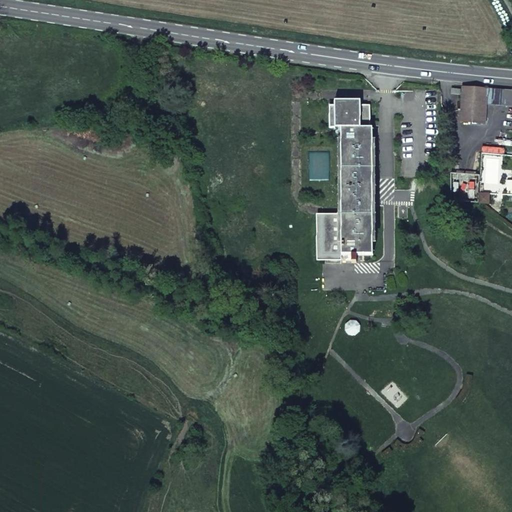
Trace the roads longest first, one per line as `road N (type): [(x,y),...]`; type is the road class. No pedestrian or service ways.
road 1 (primary): [(0,5),(511,78)]
road 2 (unknown): [(385,63),(388,259),(329,276)]
